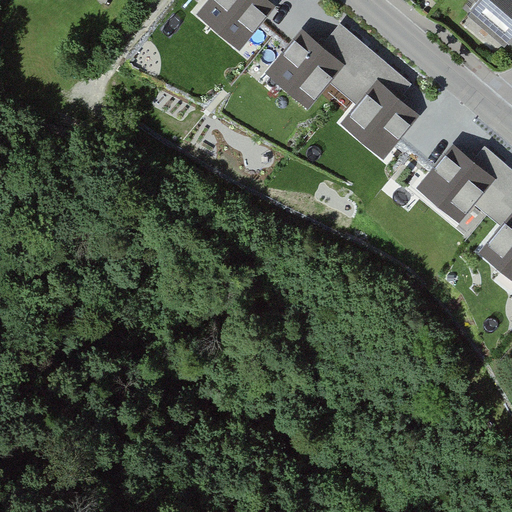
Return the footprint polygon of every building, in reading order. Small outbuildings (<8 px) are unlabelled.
[(272,1),(270,0),(210,0),(203,9),(241,40),(272,1)] [(511,36),(511,0),(474,0),(470,6),(509,39),(511,36)] [(341,58),(303,28),(271,66),(309,97),(341,58)] [(417,108),(379,77),(347,116),(385,146),(417,108)] [(492,172),(454,141),(423,180),(460,210),(492,172)] [(511,215),(485,249),(511,270),(511,215)]
